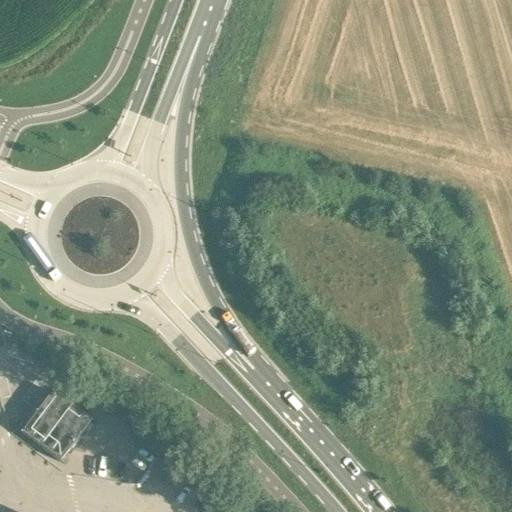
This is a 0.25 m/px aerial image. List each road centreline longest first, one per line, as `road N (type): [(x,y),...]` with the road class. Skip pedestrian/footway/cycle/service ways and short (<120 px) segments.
road 1 (secondary): [(127,297),(334,511)]
road 2 (secondary): [(232,346),(202,272),(185,189),(187,68)]
road 3 (secondary): [(381,511),(232,346)]
road 4 (secondary): [(177,0),(114,148),(90,172)]
road 5 (secondary): [(34,236),(41,268),(64,293),(95,303),(127,297)]
road 6 (secondary): [(144,188),(150,151),(187,68)]
